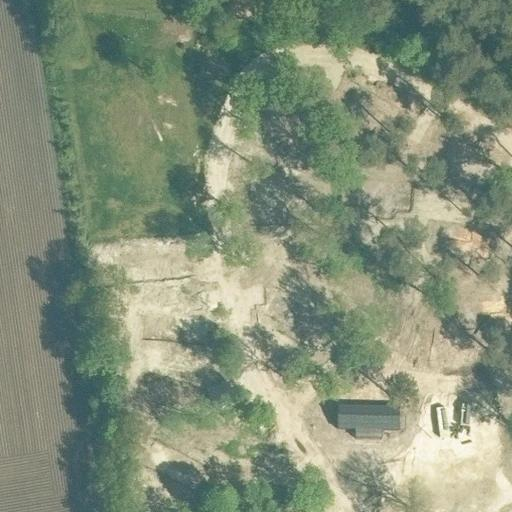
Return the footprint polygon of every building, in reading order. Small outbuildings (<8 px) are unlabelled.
[(362,82),(352,101),(401,127),(412,107),(362,82)] [(511,147),(464,122),(454,141),(503,168),(511,151),(511,147)] [(360,123),(360,132),(378,132),(378,123),(360,123)] [(363,151),(361,173),(417,177),(419,154),(363,151)] [(460,163),(460,172),(478,172),(478,163),(460,163)] [(264,166),(264,189),(320,188),(320,166),(264,166)] [(384,185),(384,194),(402,194),(402,185),(384,185)] [(452,187),(451,209),(507,212),(508,190),(452,187)] [(286,195),(286,204),(304,204),(304,195),(286,195)] [(126,205),(126,227),(182,227),(182,205),(126,205)] [(470,219),(470,228),(488,228),(488,219),(470,219)] [(385,225),(377,246),(430,265),(437,244),(385,225)] [(146,233),(146,243),(164,243),(164,233),(146,233)] [(285,236),(277,256),(330,275),(338,254),(285,236)] [(511,246),(480,248),(481,270),(511,269),(511,246)] [(153,255),(153,277),(209,277),(209,255),(153,255)] [(396,265),(396,275),(414,275),(414,265),(396,265)] [(292,277),(292,287),(310,287),(310,277),(292,277)] [(511,277),(501,278),(501,287),(511,287),(511,277)] [(174,283),(174,292),(192,292),(192,283),(174,283)] [(151,294),(145,315),(199,331),(205,309),(151,294)] [(351,320),(350,342),(406,344),(407,322),(351,320)] [(163,330),(163,339),(181,339),(181,330),(163,330)] [(257,332),(244,349),(288,383),(302,366),(257,332)] [(161,344),(153,364),(205,386),(213,365),(161,344)] [(366,351),(366,360),(384,360),(384,351),(366,351)] [(255,380),(255,389),(273,389),(273,380),(255,380)] [(166,389),(166,399),(184,399),(184,389),(166,389)] [(511,428),(458,422),(455,444),(511,451),(511,443),(511,428)] [(373,471),(370,493),(426,500),(429,477),(373,471)]
